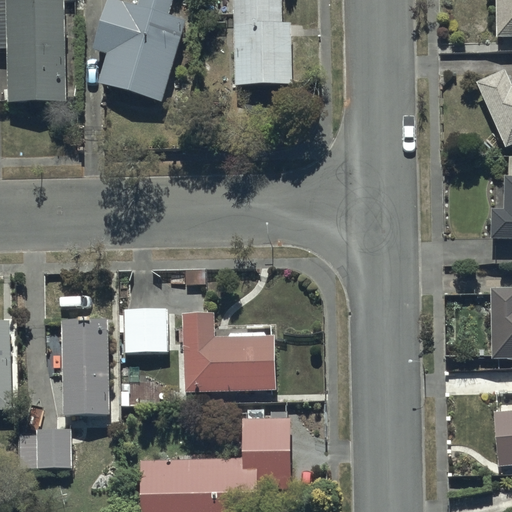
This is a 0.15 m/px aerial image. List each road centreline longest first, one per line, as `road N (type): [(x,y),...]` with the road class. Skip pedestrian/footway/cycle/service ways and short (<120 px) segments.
road 1 (residential): [(379,206),(0,215)]
road 2 (residential): [(389,511),(379,206)]
road 3 (residential): [(379,206),(374,0)]
